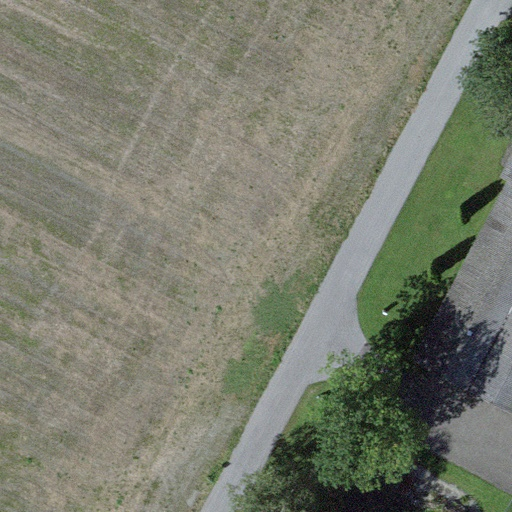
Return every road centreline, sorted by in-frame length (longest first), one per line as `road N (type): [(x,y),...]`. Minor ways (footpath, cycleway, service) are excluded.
road 1 (unclassified): [(495,0),(226,511)]
road 2 (unknown): [(285,400),(511,491)]
